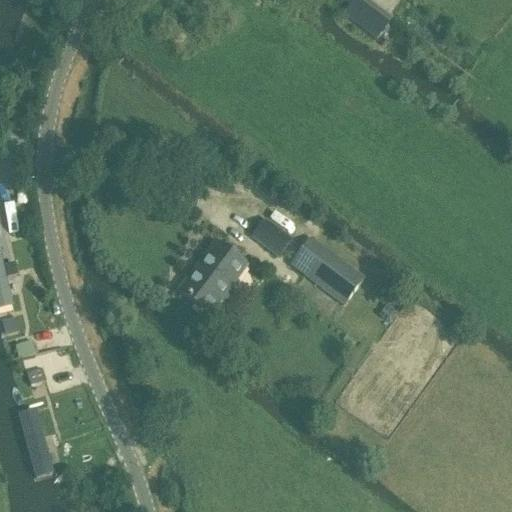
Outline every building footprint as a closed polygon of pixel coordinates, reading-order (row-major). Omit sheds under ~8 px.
[(355,27),(367,11),(355,2),(343,18),(355,27)] [(279,259),(290,243),(265,224),(253,239),(279,259)] [(344,308),(364,281),(312,242),(292,268),(344,308)] [(230,290),(246,268),(216,246),(179,296),(209,318),(219,304),(223,307),(226,307),(234,296),(233,292),(230,290)] [(0,312),(12,309),(0,264),(0,312)] [(17,278),(14,267),(3,270),(6,281),(17,278)] [(2,326),(6,339),(19,335),(16,322),(2,326)] [(32,345),(20,348),(16,349),(19,361),(23,361),(35,358),(32,345)] [(37,488),(56,482),(35,417),(16,423),(37,488)]
